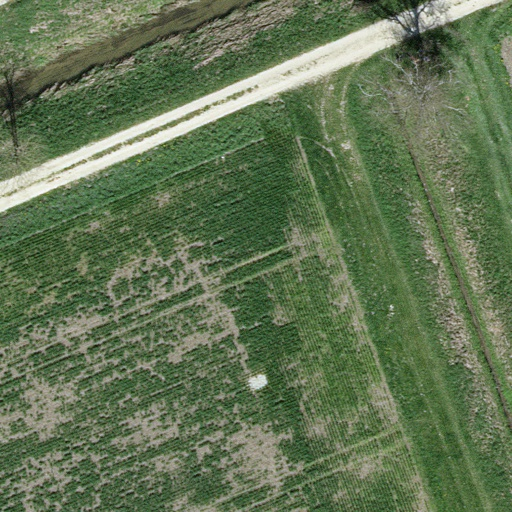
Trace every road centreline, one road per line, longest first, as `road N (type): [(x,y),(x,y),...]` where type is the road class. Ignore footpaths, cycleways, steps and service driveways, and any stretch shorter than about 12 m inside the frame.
road 1 (track): [(462,0),(0,193)]
road 2 (track): [(325,56),(492,511)]
